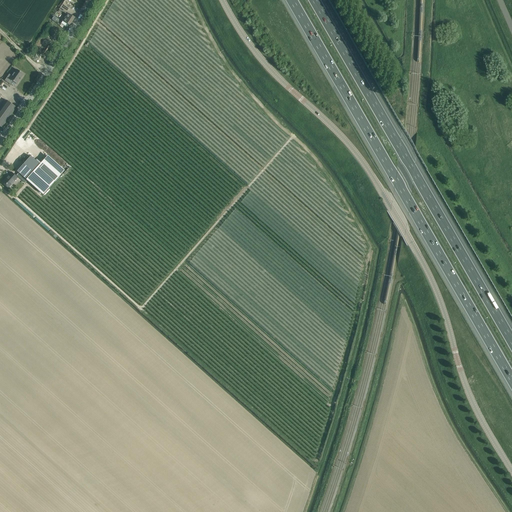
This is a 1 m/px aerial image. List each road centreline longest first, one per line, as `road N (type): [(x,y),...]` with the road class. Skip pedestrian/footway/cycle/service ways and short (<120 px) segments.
road 1 (secondary): [(511,471),(468,393),(426,270),(370,175),(268,68),(221,0)]
road 2 (motorway): [(289,0),(511,384)]
road 3 (motorway): [(511,345),(314,0)]
road 4 (unknown): [(327,511),(401,226)]
road 5 (unclassified): [(0,139),(93,0)]
